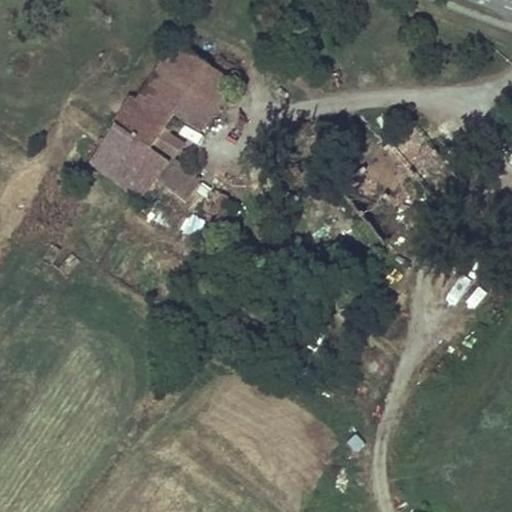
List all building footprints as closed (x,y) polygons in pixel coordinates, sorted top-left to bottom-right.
[(134,91),(90,161),(140,198),(202,241),(216,223),(224,228),(238,210),(227,201),(226,204),(150,150),(173,115),(200,131),(231,80),(174,44),(140,95),(134,91)] [(414,123),(335,188),(383,245),(461,178),(414,123)] [(307,127),(302,136),(306,139),(311,130),(307,127)] [(212,285),(196,307),(224,329),(241,307),(212,285)] [(241,307),(224,329),(235,337),(252,315),(241,307)] [(440,345),(437,354),(463,363),(466,354),(440,345)]
